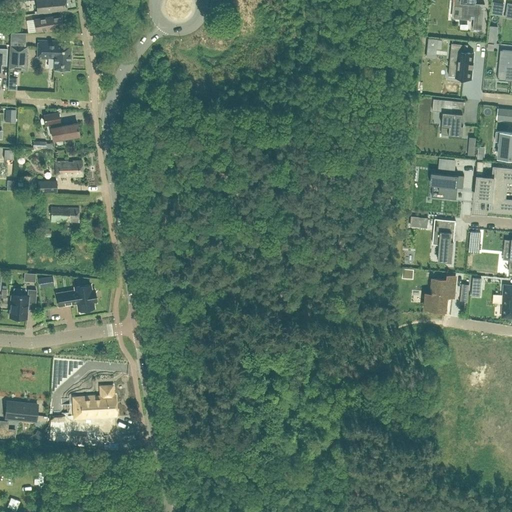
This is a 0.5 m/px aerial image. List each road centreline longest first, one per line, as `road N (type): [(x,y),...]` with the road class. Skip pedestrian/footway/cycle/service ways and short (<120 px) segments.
road 1 (track): [(310,511),(238,479),(191,445),(238,292)]
road 2 (tertiary): [(138,325),(109,108)]
road 3 (tertiary): [(168,511),(138,325)]
road 4 (residential): [(138,325),(32,342),(0,339)]
